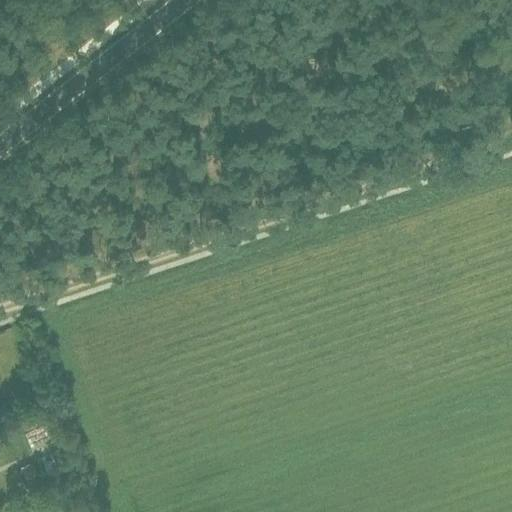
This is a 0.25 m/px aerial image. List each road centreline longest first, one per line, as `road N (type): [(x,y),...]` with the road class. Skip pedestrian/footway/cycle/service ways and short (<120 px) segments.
road 1 (track): [(0,313),(511,140)]
road 2 (tertiary): [(0,137),(180,0)]
